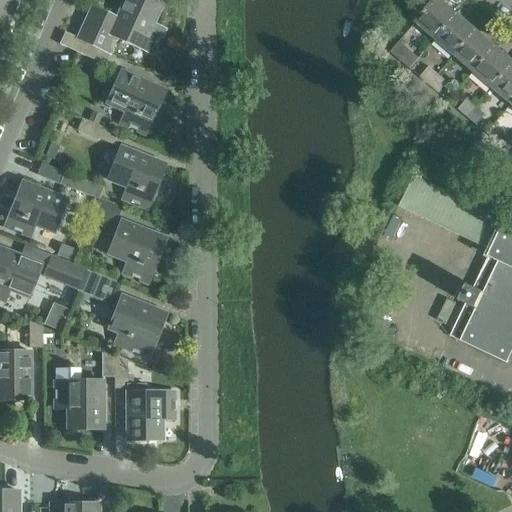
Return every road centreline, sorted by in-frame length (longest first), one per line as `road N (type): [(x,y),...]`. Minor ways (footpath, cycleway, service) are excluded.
road 1 (residential): [(0,448),(180,483),(200,459),(201,0)]
road 2 (residential): [(0,161),(62,0)]
